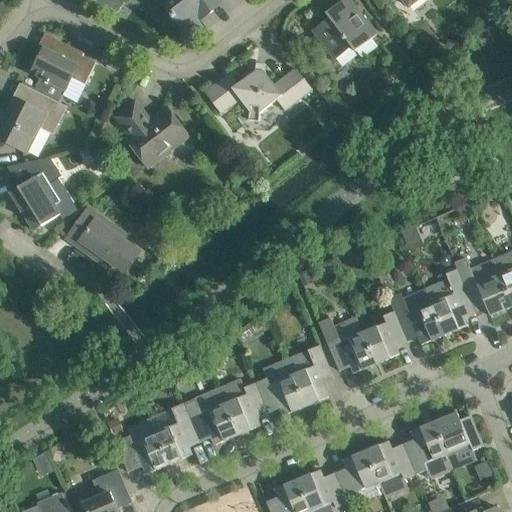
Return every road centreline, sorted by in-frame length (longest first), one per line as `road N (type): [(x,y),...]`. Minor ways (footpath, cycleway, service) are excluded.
road 1 (residential): [(162,511),(173,498),(354,422),(455,382),(474,386)]
road 2 (residential): [(42,0),(179,65),(273,0)]
